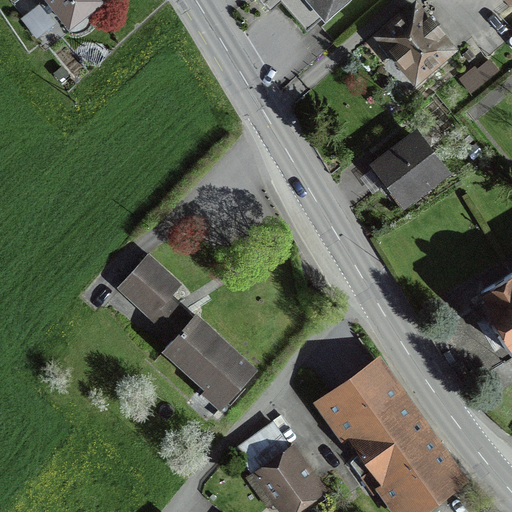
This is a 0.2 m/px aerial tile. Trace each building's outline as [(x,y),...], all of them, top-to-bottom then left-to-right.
[(48,0),(67,25),(98,1),(97,0),(48,0)] [(279,1),(304,29),(322,13),(324,15),(341,0),(259,0),(268,10),(279,1)] [(395,55),(414,78),(447,49),(437,36),(440,34),(427,18),(424,21),(413,8),(380,37),(382,40),(378,44),(378,46),(388,58),(390,59),(395,55)] [(475,68),(461,78),(474,96),(502,74),(490,60),(477,70),(475,68)] [(379,164),(404,198),(438,172),(413,139),(379,164)] [(147,257),(146,256),(117,288),(173,338),(163,348),(223,403),(252,371),(192,317),(185,325),(161,303),(177,285),(176,284),(175,285),(146,258),(147,257)] [(502,329),(511,345),(511,272),(480,292),(502,329)] [(304,289),(313,302),(320,297),(311,285),(304,289)] [(356,456),(349,464),(349,465),(416,417),(389,380),(357,337),(301,377),(329,415),(334,411),(338,416),(332,420),(357,455),(356,456)] [(355,473),(363,467),(396,511),(412,511),(459,478),(425,430),(426,429),(416,417),(349,465),(355,473)] [(290,451),(272,425),(235,452),(253,477),(257,474),(290,451)] [(303,511),(323,498),(290,451),(257,474),(284,511),(303,511)]
